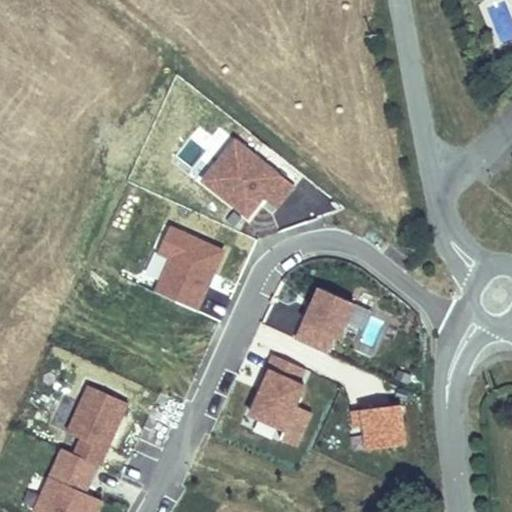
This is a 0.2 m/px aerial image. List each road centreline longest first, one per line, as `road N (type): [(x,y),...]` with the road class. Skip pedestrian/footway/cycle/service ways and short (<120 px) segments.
road 1 (residential): [(155,511),(256,281),(290,246),(335,239),(362,249),(469,331)]
road 2 (residential): [(462,511),(446,412),(449,370),(469,331)]
road 3 (residential): [(430,183),(396,0)]
road 4 (residential): [(498,296),(458,250),(430,183)]
